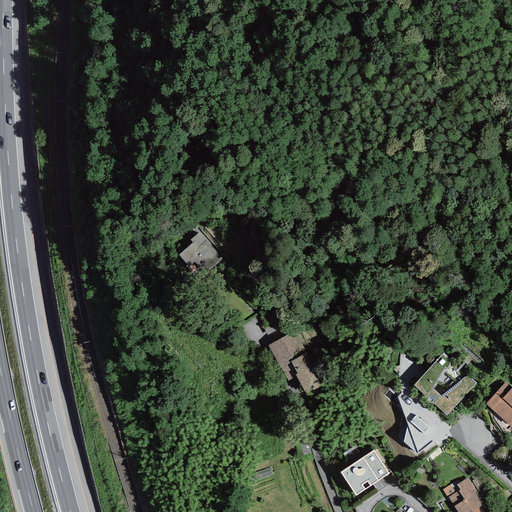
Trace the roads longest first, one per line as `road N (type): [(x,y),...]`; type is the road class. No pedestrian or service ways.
road 1 (motorway): [(69,511),(14,236),(2,0)]
road 2 (motorway): [(0,369),(33,511)]
